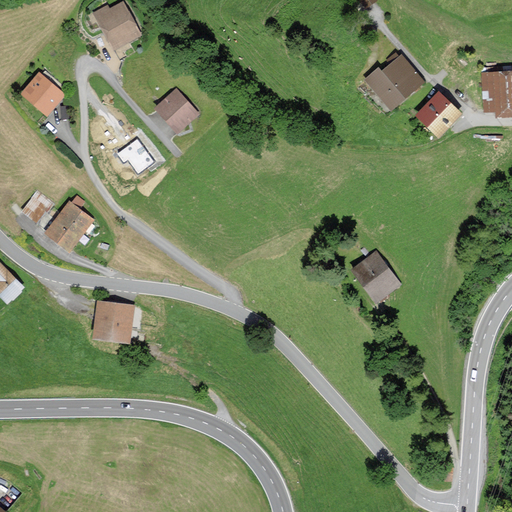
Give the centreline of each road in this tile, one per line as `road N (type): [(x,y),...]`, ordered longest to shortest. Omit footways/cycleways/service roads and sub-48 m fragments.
road 1 (residential): [(238,313),(234,293),(116,209),(86,160),(82,76),(90,64),(176,152)]
road 2 (primary): [(283,511),(249,451),(204,423),(139,410),(0,409)]
road 3 (unclassified): [(238,313),(294,355),(416,492),(466,509)]
road 4 (unclassified): [(0,238),(40,270),(186,294),(238,313)]
road 5 (primary): [(511,291),(489,325),(478,362),(466,509)]
road 6 (track): [(379,309),(420,370),(455,461),(469,474)]
